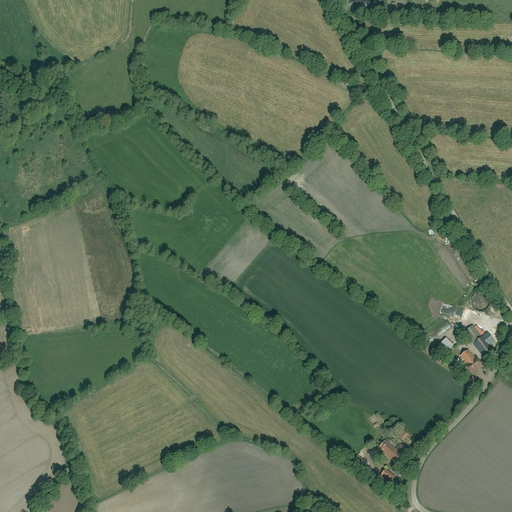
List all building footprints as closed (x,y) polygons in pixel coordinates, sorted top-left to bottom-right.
[(471,299),(471,302),(471,305),(472,308),(474,310),(476,312),(480,312),(483,312),(486,311),(488,308),(489,305),(490,302),(489,299),(487,296),(484,294),(481,293),(478,294),(475,295),(473,297),(471,299)] [(472,326),(466,331),(473,339),(470,342),(483,358),(492,349),(487,343),(491,339),(487,334),(482,338),(480,335),(483,333),(478,327),(474,329),(472,326)] [(435,350),(443,357),(455,345),(447,337),(435,350)] [(465,370),(472,376),(482,366),(478,362),(466,350),(458,359),(467,367),(465,370)] [(472,379),(467,384),(473,389),(478,385),(472,379)] [(405,431),(400,438),(405,442),(411,435),(405,431)] [(403,455),(402,455),(406,451),(401,445),(397,450),(388,441),(379,450),(394,465),(403,455)] [(386,470),(379,478),(390,487),(397,478),(386,470)]
